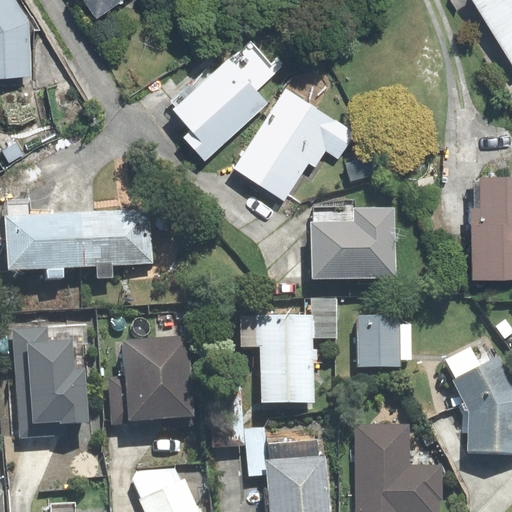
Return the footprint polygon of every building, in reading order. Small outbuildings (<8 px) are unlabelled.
[(0,0),(0,77),(28,76),(26,20),(13,0),(0,0)] [(117,0),(77,0),(90,19),(117,0)] [(511,0),(466,0),(511,73),(511,72),(511,0)] [(176,134),(199,159),(264,102),(222,55),(164,107),(183,128),(176,134)] [(280,87),(227,166),(278,201),(304,163),(311,168),(323,150),(335,158),(352,134),(280,87)] [(511,277),(511,172),(472,174),(473,204),(463,204),(465,278),(511,277)] [(303,221),(304,286),(392,284),(390,211),(346,212),(346,220),(303,221)] [(147,212),(0,221),(0,277),(40,275),(40,284),(58,283),(57,274),(91,271),(92,284),(109,283),(108,270),(151,268),(147,212)] [(336,342),(335,301),(306,302),(306,319),(234,320),(234,353),(254,353),(255,408),(313,407),(312,343),(336,342)] [(351,319),(352,373),(410,372),(409,318),(351,319)] [(6,332),(15,443),(66,439),(65,430),(83,429),(78,375),(69,376),(66,349),(76,348),(74,326),(6,332)] [(103,380),(106,429),(190,423),(184,342),(114,347),(116,379),(103,380)] [(435,366),(463,418),(461,458),(511,459),(511,388),(497,360),(476,371),(465,351),(435,366)] [(238,449),(237,388),(216,388),(217,449),(238,449)] [(351,427),(350,511),(440,511),(440,467),(407,467),(407,427),(351,427)] [(327,511),(324,459),(259,463),(261,511),(327,511)] [(194,511),(174,471),(127,494),(135,511),(194,511)]
